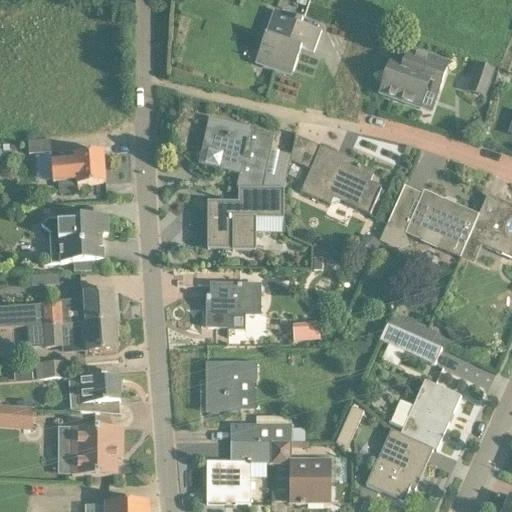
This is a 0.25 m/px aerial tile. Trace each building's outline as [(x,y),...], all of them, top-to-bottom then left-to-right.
[(255,67),(262,69),(291,80),(301,51),(314,55),(321,34),(302,27),(303,23),(274,13),(259,55),(255,67)] [(392,61),(389,69),(379,97),(415,109),(423,88),(439,93),(448,66),(409,52),(404,65),(392,61)] [(479,67),(474,82),(490,87),(495,72),(479,67)] [(239,177),(236,191),(262,191),(274,138),(213,124),(208,146),(225,150),(220,173),(221,173),(221,172),(229,173),(229,175),(239,177)] [(36,156),(51,155),(52,155),(51,142),(29,144),(30,157),(36,156)] [(373,175),(336,158),(337,155),(320,148),(299,195),(329,209),(340,205),(370,218),(382,193),(368,187),(373,175)] [(103,155),(75,157),(75,163),(51,164),(53,185),(77,183),(77,188),(105,186),(103,155)] [(262,191),(236,191),(236,192),(238,192),(238,205),(207,205),(207,253),(232,253),(232,254),(256,254),(256,222),(284,222),(284,191),(262,191)] [(424,193),(413,218),(395,210),(387,228),(460,261),(479,218),(424,193)] [(480,215),(479,218),(460,261),(473,267),(481,248),(511,262),(511,209),(510,210),(498,205),(492,221),(480,215)] [(41,229),(60,245),(61,267),(103,265),(102,239),(108,239),(107,219),(47,222),(41,229)] [(207,304),(207,331),(228,331),(228,318),(255,318),(255,288),(215,288),(215,300),(207,300),(207,304)] [(0,331),(44,329),(82,326),(114,324),(112,294),(84,296),(84,297),(80,297),(80,303),(60,305),(60,306),(0,310),(0,331)] [(114,324),(82,326),(44,329),(45,350),(62,348),(62,351),(83,350),(84,355),(88,355),(116,354),(114,324)] [(294,326),(294,343),(322,342),(321,325),(294,326)] [(442,352),(423,344),(387,328),(380,344),(434,368),(442,352)] [(41,367),(43,383),(66,381),(65,364),(41,367)] [(207,366),(207,416),(241,416),(241,385),(257,385),(257,366),(207,366)] [(118,378),(78,380),(80,404),(70,405),(71,415),(99,417),(98,407),(120,405),(118,378)] [(427,450),(427,451),(433,453),(436,455),(461,400),(425,383),(400,438),(427,450)] [(353,408),(337,446),(350,451),(365,413),(353,408)] [(0,430),(32,433),(34,413),(0,410),(0,430)] [(231,427),(231,445),(271,445),(291,445),(291,428),(231,427)] [(122,454),(122,433),(122,431),(72,431),(72,432),(78,432),(78,478),(72,478),(72,479),(116,479),(116,454),(122,454)] [(403,505),(409,491),(415,494),(433,453),(427,451),(427,450),(400,438),(391,433),(366,489),(403,505)] [(250,467),(271,467),(271,445),(231,445),(230,465),(206,465),(206,507),(250,507),(250,467)] [(291,463),(291,445),(271,445),(271,467),(290,467),(290,507),(330,507),(330,463),(291,463)]
